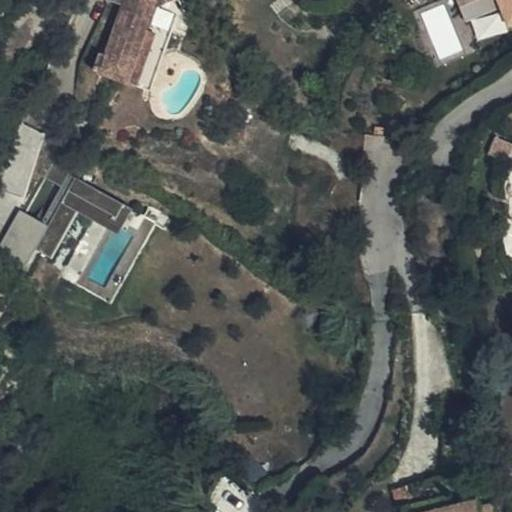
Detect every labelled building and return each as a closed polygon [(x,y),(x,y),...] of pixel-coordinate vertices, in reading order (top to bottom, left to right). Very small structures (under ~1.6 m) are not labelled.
[(176,3),(174,0),(113,0),(111,8),(122,13),(105,62),(98,59),(91,77),(125,88),(145,32),(149,33),(150,30),(164,35),(171,38),(176,21),(183,18),(176,3)] [(511,27),(511,0),(457,0),(467,23),(503,9),(511,28),(511,27)] [(164,35),(150,30),(149,33),(145,32),(125,88),(143,94),(164,35)] [(74,167),(55,158),(43,183),(60,192),(42,227),(25,219),(4,259),(29,271),(37,255),(53,263),(77,216),(111,232),(123,207),(67,179),(74,167)] [(123,207),(111,232),(114,235),(119,237),(124,229),(133,212),(123,207)] [(472,471),(465,443),(439,451),(446,479),(472,471)] [(486,511),(486,510),(478,511),(455,511),(449,489),(420,496),(423,511),(486,511)]
